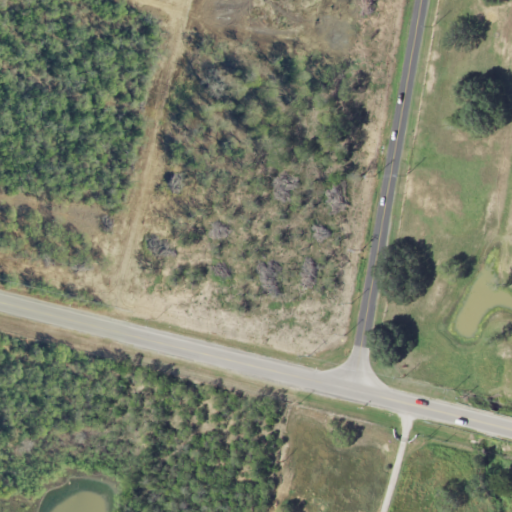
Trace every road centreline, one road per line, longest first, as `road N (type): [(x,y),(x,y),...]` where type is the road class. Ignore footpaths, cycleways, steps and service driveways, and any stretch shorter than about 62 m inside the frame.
road 1 (tertiary): [(0,303),(511,430)]
road 2 (residential): [(356,393),(423,0)]
